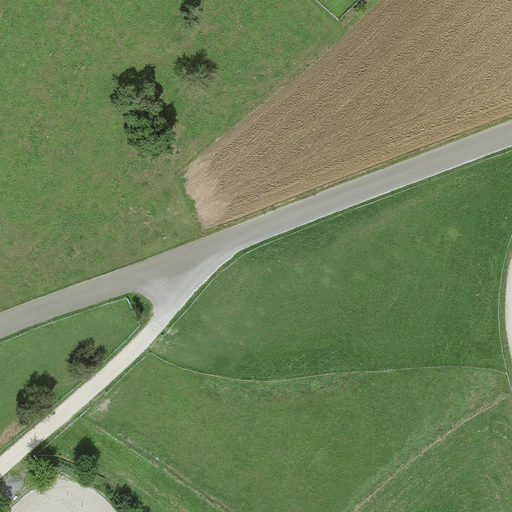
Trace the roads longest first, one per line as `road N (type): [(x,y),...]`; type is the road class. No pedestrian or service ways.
road 1 (unclassified): [(511,138),(0,327)]
road 2 (track): [(209,244),(163,315),(0,464)]
